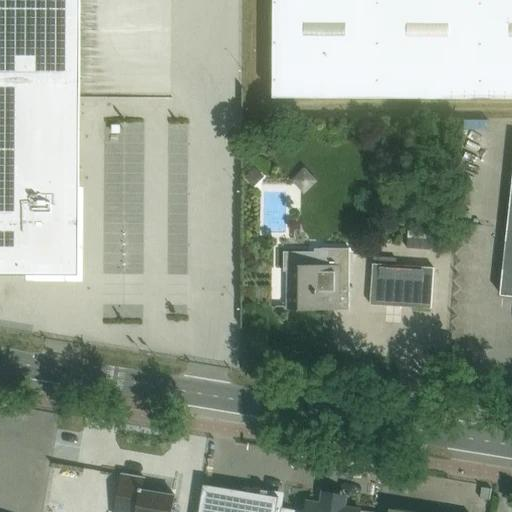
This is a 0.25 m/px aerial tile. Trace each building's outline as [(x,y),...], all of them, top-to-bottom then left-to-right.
[(74,0),(0,0),(0,274),(73,275),(73,244),(77,244),(77,230),(73,230),(74,0)] [(511,0),(273,0),(273,97),(511,98),(511,0)] [(511,296),(511,176),(500,295),(511,296)] [(409,232),(408,248),(432,249),(433,233),(409,232)] [(288,287),(294,291),(294,307),(331,308),(331,283),(349,283),(349,249),(321,248),(321,252),(283,252),(283,272),(288,272),(288,287)] [(373,257),(369,305),(430,309),(433,268),(395,265),(396,258),(373,257)] [(174,495),(142,490),(143,478),(122,474),(115,511),(175,511),(176,510),(172,510),(174,495)] [(276,511),(278,497),(204,486),(199,511),(276,511)] [(359,511),(360,510),(343,507),(345,495),(323,492),(321,504),(306,501),(304,511),(281,508),(280,511),(359,511)]
